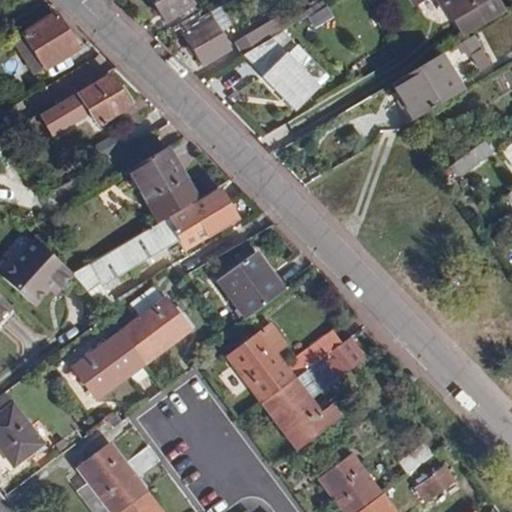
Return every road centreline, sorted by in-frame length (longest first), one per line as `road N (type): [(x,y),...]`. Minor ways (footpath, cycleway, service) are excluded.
road 1 (residential): [(78,0),(298,212),(511,435)]
road 2 (unknown): [(129,48),(0,127)]
